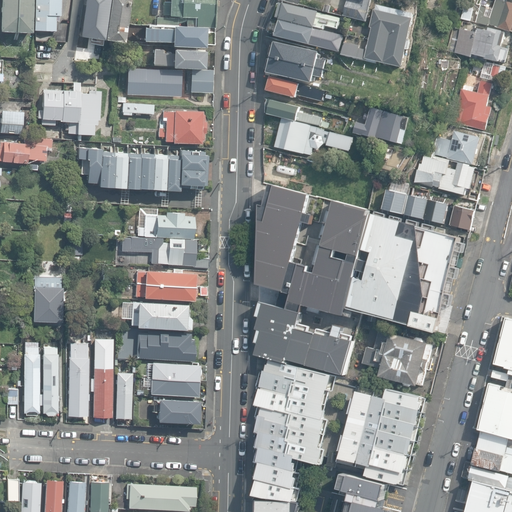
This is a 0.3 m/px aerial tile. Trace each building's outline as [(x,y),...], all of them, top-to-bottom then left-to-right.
[(29,0),(0,0),(0,4),(0,30),(28,32),(29,0)] [(59,0),(34,0),(34,29),(56,30),(56,20),(59,20),(59,0)] [(109,0),(84,0),(80,33),(104,37),(109,0)] [(131,0),(109,0),(104,37),(126,39),(131,0)] [(218,0),(172,0),(172,2),(165,2),(165,16),(159,16),(158,25),(175,25),(208,26),(218,26),(218,0)] [(367,21),(371,1),(365,0),(349,0),(346,17),(367,21)] [(511,32),(511,3),(501,0),(496,0),(489,25),(511,32)] [(342,16),(286,2),(282,19),(338,32),(342,16)] [(414,19),(375,11),(367,48),(343,43),(340,54),(403,68),(414,19)] [(342,34),(280,20),(276,37),(338,51),(342,34)] [(175,25),(147,28),(146,41),(174,43),(173,47),(207,48),(207,39),(208,26),(175,25)] [(502,49),(506,32),(476,25),(476,29),(460,25),(454,52),(472,56),(474,53),(505,60),(507,50),(502,49)] [(321,51),(274,39),(266,72),(312,82),(313,76),(323,78),(328,59),(319,57),(321,51)] [(165,50),(156,50),(154,65),(206,69),(207,48),(173,47),(173,52),(166,53),(165,50)] [(152,53),(132,52),(132,64),(152,65),(152,53)] [(183,68),(128,66),(128,92),(183,96),(183,68)] [(214,72),(192,71),(191,90),(213,91),(214,72)] [(326,91),(271,76),(267,90),(297,98),(298,94),(324,101),(326,91)] [(485,114),(494,83),(481,79),(477,93),(462,89),(453,122),(487,132),(492,116),(485,114)] [(102,89),(41,86),(39,121),(66,123),(66,135),(94,136),(94,126),(101,121),(102,89)] [(272,98),(268,113),(323,127),(326,117),(300,110),(301,106),(272,98)] [(153,113),(153,103),(122,102),(122,111),(153,113)] [(410,117),(371,106),(366,126),(356,123),(353,134),(402,147),(410,117)] [(21,110),(0,108),(0,132),(20,134),(21,110)] [(205,111),(165,110),(162,141),(204,144),(205,111)] [(353,136),(282,119),(274,149),(311,158),(314,148),(319,149),(324,144),(349,151),(353,136)] [(149,128),(133,127),(132,140),(148,141),(149,128)] [(474,163),(480,137),(455,131),(453,140),(437,136),(433,153),(474,163)] [(51,150),(52,138),(22,135),(22,142),(0,140),(0,160),(26,162),(26,158),(45,160),(46,149),(51,150)] [(204,183),(206,155),(202,155),(202,149),(179,148),(179,153),(101,150),(100,147),(75,145),(75,158),(85,159),(84,184),(177,189),(177,185),(201,186),(201,183),(204,183)] [(472,187),(476,167),(459,163),(458,169),(449,168),(451,160),(424,154),(422,162),(418,162),(414,183),(464,194),(466,185),(472,187)] [(348,307),(372,211),(335,201),(314,269),(293,264),(314,193),(273,185),(264,205),(262,283),(294,293),(290,308),(263,301),(258,354),(272,358),(338,374),(350,377),(358,338),(308,324),(312,305),(346,312),(348,307)] [(382,207),(447,223),(452,203),(388,187),(382,207)] [(477,210),(458,205),(453,225),(472,230),(477,210)] [(167,213),(143,212),(144,234),(194,237),(196,215),(186,215),(186,211),(167,209),(167,213)] [(467,233),(372,211),(348,307),(442,333),(467,233)] [(76,234),(56,233),(55,248),(75,249),(76,234)] [(197,238),(131,235),(129,245),(158,247),(157,262),(196,264),(197,238)] [(194,271),(137,269),(136,282),(193,284),(194,271)] [(60,275),(33,274),(31,320),(60,320),(60,275)] [(193,284),(136,282),(136,296),(193,299),(193,284)] [(194,303),(134,299),(133,325),(195,329),(194,303)] [(511,318),(507,317),(496,361),(511,366),(511,318)] [(427,359),(432,342),(392,332),(388,350),(369,346),(364,365),(384,370),(382,376),(421,385),(424,371),(429,372),(432,360),(427,359)] [(196,336),(141,333),(138,356),(197,360),(196,336)] [(88,340),(68,339),(67,414),(87,414),(88,340)] [(111,339),(93,339),(92,416),(110,416),(111,339)] [(39,341),(26,340),(23,414),(37,414),(39,341)] [(57,341),(41,340),(39,413),(55,414),(57,341)] [(338,374),(272,358),(259,404),(267,407),(259,432),(264,433),(260,446),(264,448),(260,461),(264,462),(255,494),(270,498),(297,501),(301,502),(301,455),(327,462),(331,447),(327,446),(333,418),(328,417),(338,374)] [(200,363),(152,362),(151,377),(199,380),(200,363)] [(132,371),(116,370),(114,416),(129,417),(132,371)] [(199,380),(151,377),(150,393),(199,395),(199,380)] [(511,388),(490,383),(479,429),(511,437),(511,388)] [(427,397),(390,388),(389,396),(361,389),(343,460),(371,466),(369,474),(405,483),(427,397)] [(199,399),(155,398),(156,419),(198,422),(199,399)] [(511,442),(511,439),(482,432),(473,464),(511,474),(511,451),(510,451),(511,442)] [(511,474),(473,464),(470,477),(511,487),(511,474)] [(383,507),(389,484),(344,473),(340,489),(353,492),(347,511),(392,511),(393,510),(383,507)] [(59,511),(61,479),(45,478),(42,511),(59,511)] [(511,511),(511,489),(472,479),(463,511),(511,511)] [(38,511),(40,480),(22,480),(20,511),(38,511)] [(82,511),(84,481),(69,480),(66,511),(82,511)] [(107,511),(108,480),(89,480),(88,511),(107,511)] [(196,485),(127,481),(127,506),(189,509),(189,504),(196,504),(196,485)] [(297,511),(297,501),(270,498),(260,499),(260,511),(297,511)]
